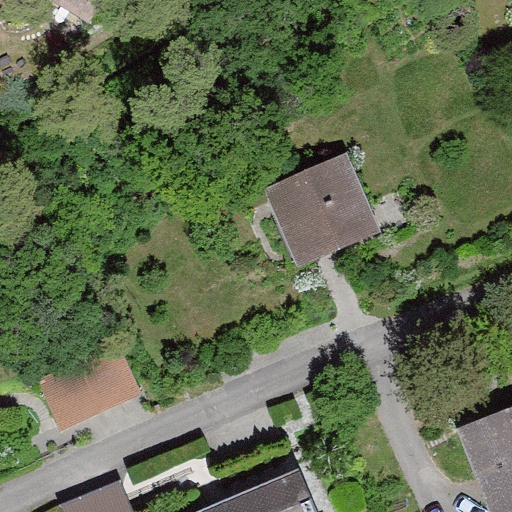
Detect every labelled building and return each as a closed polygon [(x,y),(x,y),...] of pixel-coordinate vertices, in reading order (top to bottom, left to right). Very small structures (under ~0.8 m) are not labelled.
[(69,0),(85,10),(91,0),(69,0)] [(375,229),(344,157),(272,187),(303,259),(375,229)] [(137,394),(117,352),(45,385),(65,427),(137,394)] [(511,505),(511,409),(465,428),(497,511),(511,505)] [(311,511),(299,480),(221,511),(311,511)] [(128,511),(118,485),(62,506),(64,511),(128,511)]
